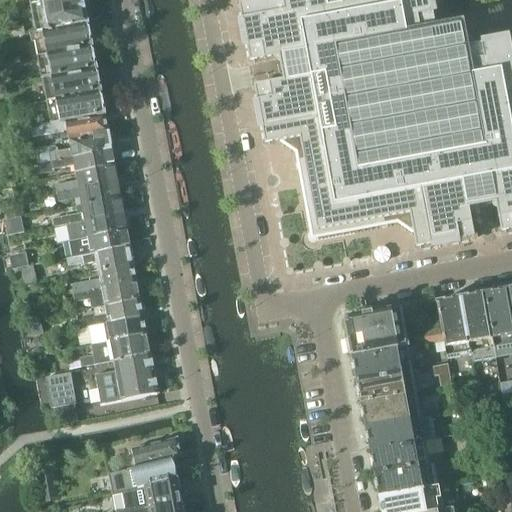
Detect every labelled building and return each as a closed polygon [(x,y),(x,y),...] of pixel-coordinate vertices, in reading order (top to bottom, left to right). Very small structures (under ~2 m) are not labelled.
[(82,0),(58,0),(30,6),(35,32),(87,22),(82,0)] [(255,0),(253,4),(239,6),(249,64),(270,61),(274,85),(254,89),(265,147),(278,145),(296,156),(298,170),(311,239),(382,227),(396,224),(414,237),(416,248),(416,251),(474,240),(468,206),(495,200),(501,235),(511,232),(511,35),(466,44),(462,21),(435,26),(430,0),(255,0)] [(87,22),(35,32),(29,33),(31,43),(35,42),(37,56),(91,46),(87,22)] [(23,27),(4,30),(6,40),(24,37),(23,27)] [(95,69),(91,46),(37,56),(41,79),(95,69)] [(100,91),(95,69),(41,79),(45,102),(100,91)] [(104,114),(100,91),(45,102),(50,124),(104,114)] [(104,114),(50,124),(45,125),(45,127),(30,130),(32,138),(67,131),(69,141),(108,134),(104,114)] [(108,134),(69,141),(70,150),(54,153),(55,161),(111,151),(108,134)] [(111,151),(55,161),(38,164),(40,173),(73,167),(75,174),(114,167),(111,151)] [(11,163),(0,164),(0,171),(12,169),(11,163)] [(117,183),(114,167),(75,174),(76,182),(55,186),(55,187),(50,188),(52,196),(56,195),(117,183)] [(120,199),(117,183),(56,195),(58,203),(79,199),(81,206),(120,199)] [(120,199),(81,206),(82,214),(52,220),(53,228),(67,226),(123,215),(120,199)] [(20,207),(2,211),(4,221),(22,217),(20,207)] [(126,231),(123,215),(67,226),(70,242),(87,239),(126,231)] [(20,219),(4,222),(7,237),(14,236),(24,234),(20,219)] [(126,231),(87,239),(88,246),(72,249),(74,258),(129,248),(126,231)] [(129,248),(74,258),(65,260),(68,269),(96,263),(98,272),(133,266),(129,248)] [(27,254),(21,255),(11,256),(13,269),(29,267),(27,254)] [(133,266),(98,272),(99,281),(86,283),(86,285),(70,288),(72,295),(73,295),(136,283),(133,266)] [(32,269),(21,271),(25,287),(35,285),(32,269)] [(140,301),(136,283),(73,295),(74,303),(89,300),(91,310),(104,307),(140,301)] [(511,348),(511,319),(507,292),(484,296),(494,352),(511,348)] [(484,296),(460,300),(470,356),(472,364),(495,360),(494,352),(484,296)] [(470,356),(460,300),(436,304),(443,343),(445,353),(446,360),(470,356)] [(140,301),(104,307),(106,315),(76,321),(78,330),(105,325),(143,318),(140,301)] [(36,320),(33,305),(26,306),(29,321),(36,320)] [(409,348),(401,312),(401,311),(350,321),(346,326),(352,358),(409,348)] [(146,336),(143,318),(105,325),(109,342),(146,336)] [(42,335),(39,321),(27,324),(30,337),(42,335)] [(413,335),(413,337),(415,348),(434,345),(441,344),(439,331),(413,335)] [(150,356),(146,336),(109,342),(90,346),(92,357),(79,359),(80,363),(81,368),(112,363),(150,356)] [(445,353),(443,343),(441,344),(434,345),(436,355),(445,353)] [(409,349),(409,348),(352,358),(356,381),(412,371),(408,350),(409,349)] [(150,356),(112,363),(114,373),(96,376),(97,386),(154,375),(150,356)] [(81,369),(80,363),(67,365),(69,371),(81,369)] [(447,365),(432,368),(433,378),(438,378),(449,376),(447,365)] [(416,394),(412,371),(356,381),(361,405),(416,394)] [(70,375),(46,379),(48,394),(73,390),(70,375)] [(154,375),(97,386),(99,395),(105,393),(106,396),(108,405),(158,395),(154,375)] [(76,405),(73,390),(48,394),(51,410),(76,405)] [(511,393),(502,395),(504,406),(511,404),(511,393)] [(416,394),(361,405),(365,429),(421,418),(416,394)] [(507,409),(491,412),(492,423),(508,420),(507,409)] [(421,418),(365,429),(370,452),(425,441),(435,439),(430,416),(421,418)] [(127,472),(173,460),(181,459),(177,440),(131,451),(133,460),(117,464),(117,465),(101,468),(103,477),(108,476),(119,474),(127,472)] [(425,441),(370,452),(375,475),(429,465),(425,441)] [(177,481),(173,460),(127,472),(119,474),(108,476),(112,495),(177,481)] [(429,465),(375,475),(379,499),(434,488),(433,479),(432,479),(429,465)] [(52,468),(36,471),(43,505),(58,502),(52,468)] [(126,511),(181,500),(177,481),(112,495),(114,511),(126,511)] [(452,494),(451,485),(442,486),(443,495),(452,494)] [(434,488),(379,499),(381,511),(436,511),(438,511),(436,501),(440,500),(438,487),(434,488)] [(183,511),(181,500),(126,511),(183,511)]
